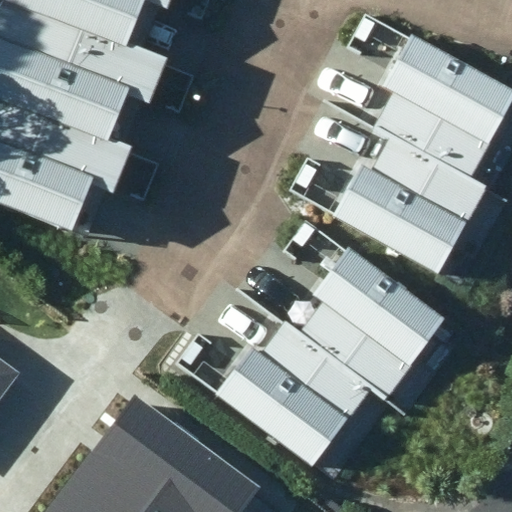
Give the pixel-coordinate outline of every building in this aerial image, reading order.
[(156,16),(162,0),(0,0),(0,4),(121,54),(139,10),(156,16)] [(138,104),(153,67),(121,54),(0,4),(0,102),(102,144),(121,97),(138,104)] [(461,184),(509,103),(411,45),(362,125),(379,135),(461,184)] [(103,191),(120,151),(102,144),(0,102),(0,201),(68,229),(87,184),(103,191)] [(326,211),(432,274),(480,195),(461,184),(379,135),(360,166),(355,163),(326,211)] [(377,402),(438,320),(342,249),(309,293),(316,298),(288,336),(363,391),(377,402)] [(213,391),(309,463),(363,391),(288,336),(273,324),(253,350),(247,346),(213,391)] [(234,511),(153,403),(8,511),(234,511)]
